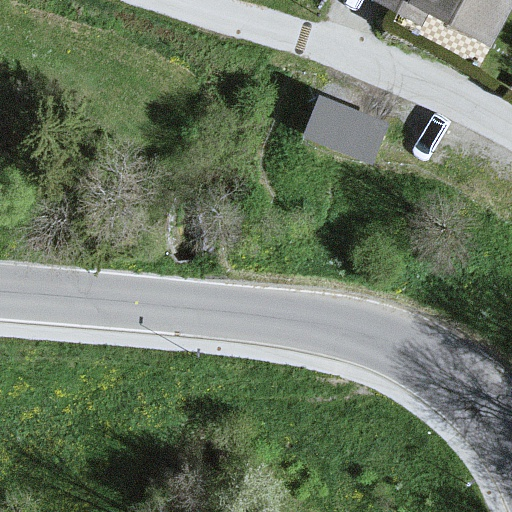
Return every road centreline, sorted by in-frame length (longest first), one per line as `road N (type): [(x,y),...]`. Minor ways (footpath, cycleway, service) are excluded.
road 1 (tertiary): [(0,289),(353,328),(422,353),(480,388),(511,434)]
road 2 (residential): [(198,0),(397,66),(511,134)]
